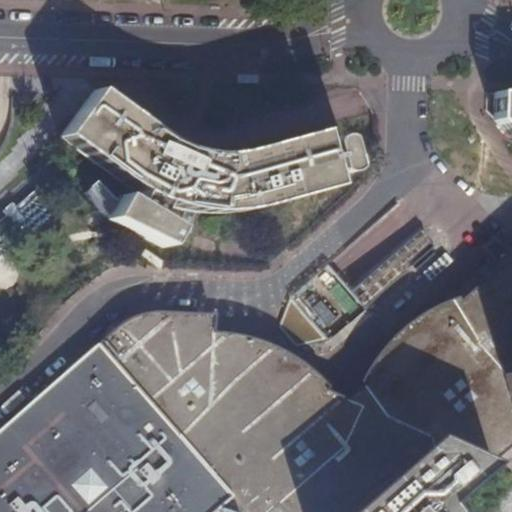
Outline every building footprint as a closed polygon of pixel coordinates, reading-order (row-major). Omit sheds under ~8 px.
[(507,138),(511,142),(511,95),(495,95),(494,123),(507,138)] [(300,187),(315,180),(306,147),(288,149),(287,146),(288,145),(287,139),(272,143),(273,149),(275,149),(275,150),(221,158),(218,158),(217,159),(203,161),(203,160),(204,155),(189,153),(189,157),(174,158),(165,144),(157,157),(151,157),(150,154),(148,151),(133,131),(125,124),(127,122),(127,123),(130,118),(118,110),(115,114),(116,115),(114,116),(100,110),(97,110),(77,138),(89,150),(86,152),(83,156),(95,165),(98,161),(97,160),(99,158),(137,186),(133,191),(137,193),(132,203),(118,196),(106,221),(164,248),(174,229),(153,219),(164,198),(185,203),(184,205),(183,211),(198,213),(198,207),(198,205),(223,207),(263,202),(288,193),(289,194),(288,195),(289,200),(304,196),(302,191),(301,191),(300,187)] [(340,176),(343,176),(348,175),(349,173),(350,171),(350,168),(342,140),(341,137),(339,136),(336,135),(333,135),(331,136),(328,138),(327,140),(326,145),(334,171),(335,173),(337,175),(340,176)] [(349,293),(325,266),(288,298),(326,341),(363,309),(356,300),(399,263),(426,239),(420,231),(349,293)] [(108,511),(210,511),(213,510),(214,511),(511,511),(511,256),(496,270),(491,274),(455,298),(445,297),(434,301),(399,322),(376,346),(360,370),(357,381),(353,386),(349,390),(349,391),(346,401),(323,390),(325,387),(299,364),(292,357),(282,349),(266,339),(250,330),(234,322),(219,317),(211,315),(198,312),(184,311),(176,311),(154,312),(142,315),(128,319),(119,324),(139,348),(170,384),(204,424),(185,441),(150,471),(127,491),(106,509),(108,511)] [(139,348),(119,324),(102,339),(53,382),(49,384),(40,392),(10,419),(0,427),(0,511),(108,511),(106,509),(127,491),(150,471),(185,441),(204,424),(170,384),(139,348)]
